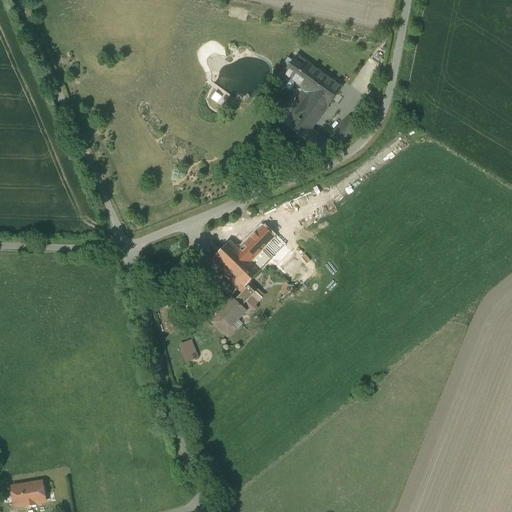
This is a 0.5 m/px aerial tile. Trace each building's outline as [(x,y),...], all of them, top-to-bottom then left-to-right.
[(342,87),(297,55),(282,75),(303,90),(327,108),(342,87)] [(327,108),(303,90),(287,112),(311,130),(327,108)] [(287,112),(273,131),(308,156),(325,139),(311,130),(287,112)] [(349,116),(330,134),(340,144),(358,126),(349,116)] [(247,243),(238,234),(210,262),(242,293),(248,287),(247,285),(259,272),(251,263),(261,253),(274,239),(274,238),(262,227),(247,243)] [(274,239),(261,253),(269,262),(290,281),(304,267),(275,238),(274,238),(274,239)] [(261,253),(251,263),(259,272),(269,262),(261,253)] [(185,328),(170,280),(155,284),(170,333),(185,328)] [(233,298),(218,314),(219,316),(231,327),(231,326),(246,311),(242,307),(252,297),(255,293),(248,287),(242,293),(235,300),(233,298)] [(252,297),(242,307),(246,311),(248,312),(250,310),(255,309),(255,304),(257,302),(252,297)] [(231,327),(219,316),(213,322),(228,336),(235,329),(231,326),(231,327)] [(188,363),(200,357),(193,343),(181,348),(188,363)] [(42,482),(12,487),(15,507),(25,505),(25,506),(35,504),(45,502),(42,482)]
